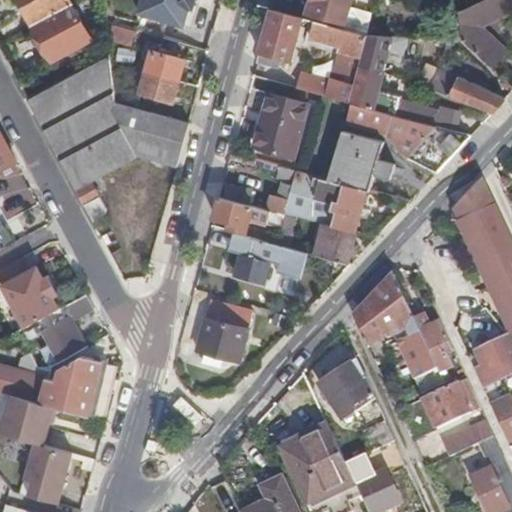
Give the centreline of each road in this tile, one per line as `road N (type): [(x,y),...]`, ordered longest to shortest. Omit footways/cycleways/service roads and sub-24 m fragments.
road 1 (residential): [(140,511),(411,225)]
road 2 (residential): [(248,0),(158,349)]
road 3 (residential): [(0,77),(135,330),(158,349)]
road 4 (track): [(436,511),(339,304)]
road 5 (residential): [(158,349),(121,511)]
road 6 (residential): [(411,225),(511,118)]
